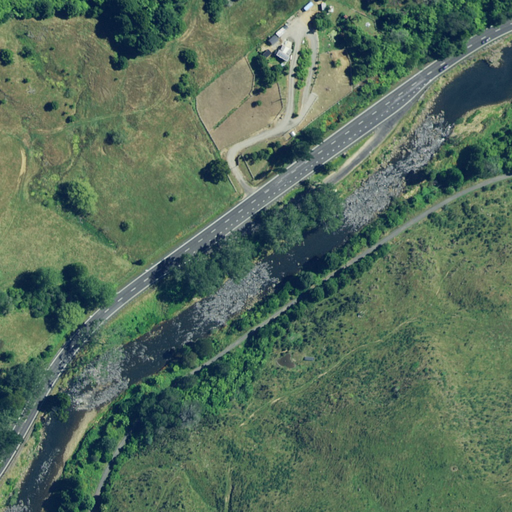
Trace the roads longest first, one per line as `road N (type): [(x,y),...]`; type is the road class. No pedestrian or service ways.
road 1 (trunk): [(511,25),(466,49),(105,310),(61,360),(0,462)]
road 2 (unknown): [(231,217),(256,223),(350,166),(386,128),(389,103)]
